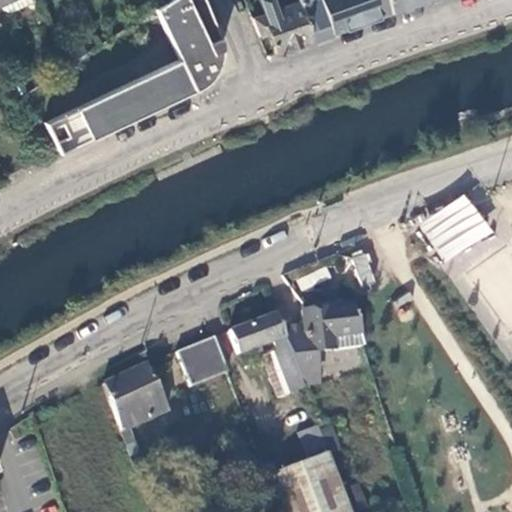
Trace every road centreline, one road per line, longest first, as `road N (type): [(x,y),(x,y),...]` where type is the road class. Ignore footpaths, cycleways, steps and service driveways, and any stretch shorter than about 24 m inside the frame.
road 1 (residential): [(0,393),(182,293),(297,241)]
road 2 (residential): [(0,210),(261,91)]
road 3 (residential): [(261,91),(508,0)]
